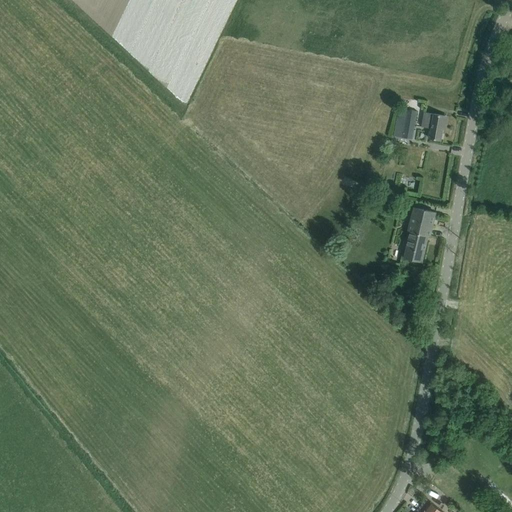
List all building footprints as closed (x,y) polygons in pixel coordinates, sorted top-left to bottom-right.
[(397,118),(394,135),(412,139),(417,113),(401,110),(400,118),(397,118)] [(424,112),(422,126),(431,128),(430,138),(441,140),(445,115),(434,113),(434,114),(424,112)] [(404,257),(422,261),(428,236),(430,236),(436,212),(414,207),(409,231),(411,231),(404,257)] [(511,356),(498,343),(490,352),(507,368),(511,363),(511,356)] [(467,413),(460,411),(457,421),(464,423),(467,413)] [(443,511),(431,501),(422,511),(443,511)]
